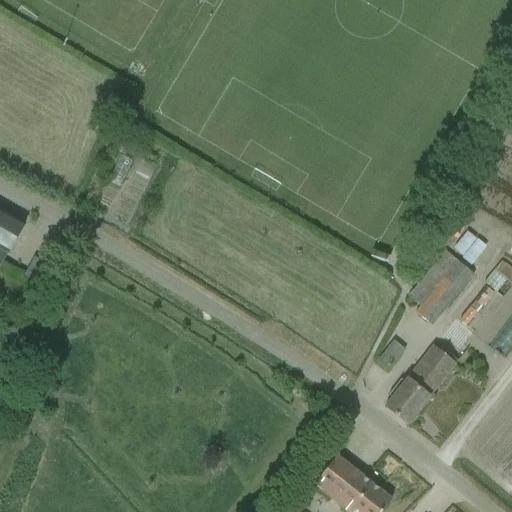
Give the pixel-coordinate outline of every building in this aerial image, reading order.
[(0,251),(7,255),(14,243),(24,226),(0,211),(0,251)] [(431,327),(444,312),(474,276),(444,252),(408,299),(419,307),(414,313),(431,327)] [(511,285),(511,269),(501,261),(483,284),(501,299),(511,285)] [(481,310),(493,294),(484,287),(458,321),(466,327),(479,309),(481,310)] [(482,329),(511,350),(511,299),(504,310),(499,306),(482,329)] [(5,328),(1,343),(16,348),(21,332),(5,328)] [(393,342),(376,363),(388,371),(404,351),(393,342)] [(406,427),(419,411),(456,366),(433,347),(404,384),(400,381),(388,397),(391,399),(384,408),(406,427)] [(349,511),(382,511),(391,501),(336,457),(313,486),(346,511),(349,511)]
